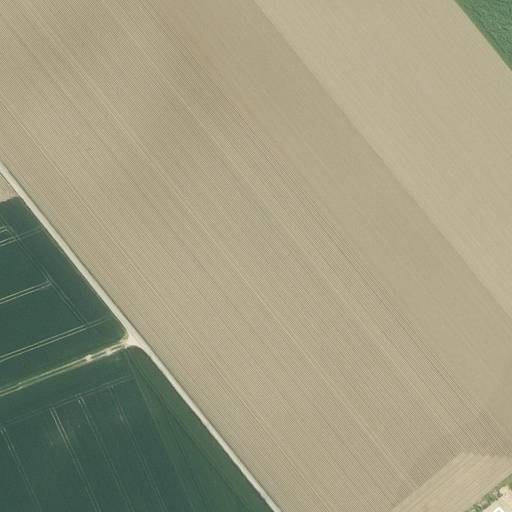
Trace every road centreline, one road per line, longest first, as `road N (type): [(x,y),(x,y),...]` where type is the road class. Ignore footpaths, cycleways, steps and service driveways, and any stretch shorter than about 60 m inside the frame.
road 1 (track): [(0,164),(280,511)]
road 2 (track): [(0,396),(143,342)]
